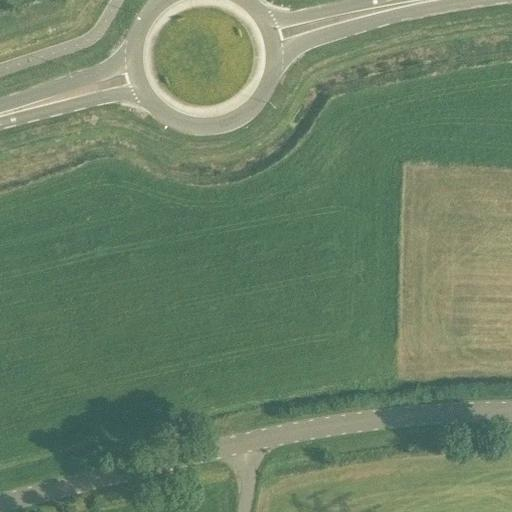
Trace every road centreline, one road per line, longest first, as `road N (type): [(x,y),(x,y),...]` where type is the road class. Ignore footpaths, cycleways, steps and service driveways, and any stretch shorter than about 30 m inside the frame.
road 1 (unclassified): [(254,442),(0,506)]
road 2 (unclassified): [(511,410),(451,409),(254,442)]
road 3 (secondary): [(273,56),(410,12),(486,0)]
road 4 (secondary): [(141,92),(190,127),(231,122),(262,95),(273,56)]
road 5 (secondary): [(0,123),(141,92)]
road 6 (secondary): [(133,57),(0,106)]
road 7 (secondary): [(387,0),(262,21)]
